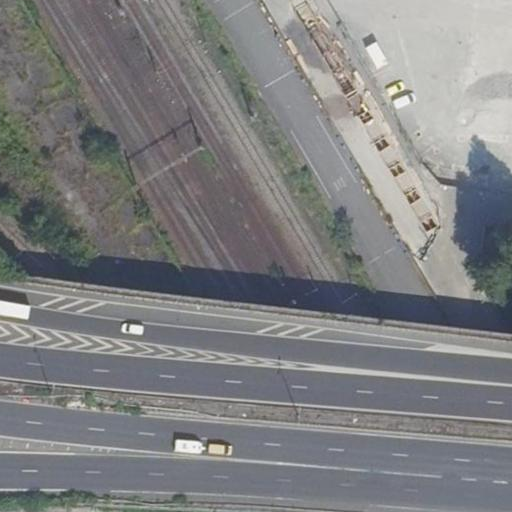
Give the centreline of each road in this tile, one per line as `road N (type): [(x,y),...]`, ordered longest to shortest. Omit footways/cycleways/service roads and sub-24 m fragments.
road 1 (motorway): [(511,387),(0,309)]
road 2 (motorway): [(0,419),(511,471)]
road 3 (motorway): [(511,410),(0,360)]
road 4 (motorway): [(0,470),(511,488)]
road 5 (unclassified): [(511,405),(273,0)]
